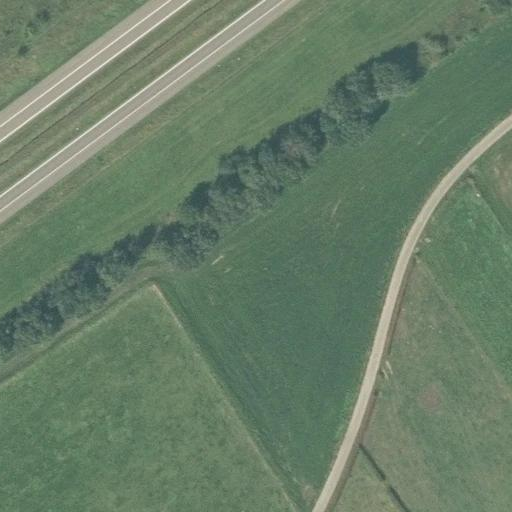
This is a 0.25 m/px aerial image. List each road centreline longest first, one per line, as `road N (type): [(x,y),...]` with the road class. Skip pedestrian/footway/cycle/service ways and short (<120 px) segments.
road 1 (unclassified): [(317,511),(363,401),(420,220),(457,170),(511,121)]
road 2 (primary): [(0,203),(276,0)]
road 3 (primary): [(178,0),(0,132)]
